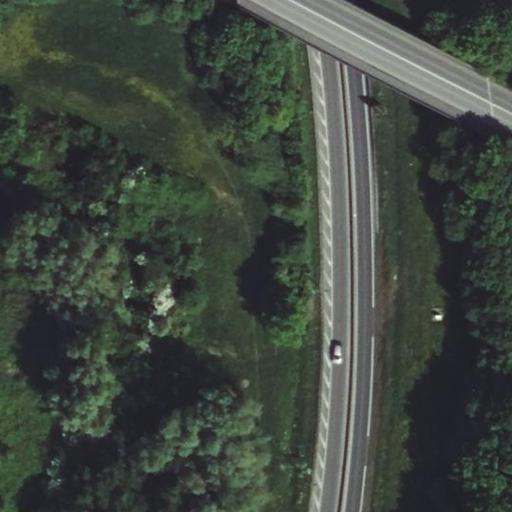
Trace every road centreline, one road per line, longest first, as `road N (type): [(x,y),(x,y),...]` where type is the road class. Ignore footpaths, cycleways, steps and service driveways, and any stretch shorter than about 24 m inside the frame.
road 1 (trunk): [(351,511),(363,393),(364,217),(343,0)]
road 2 (trunk): [(320,0),(341,225),(328,511)]
road 3 (tertiary): [(290,0),(511,115)]
